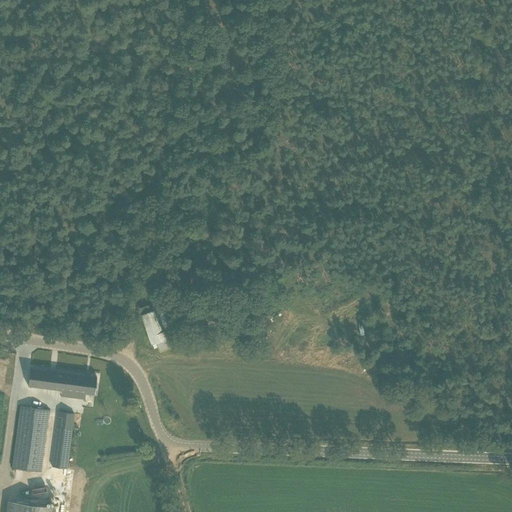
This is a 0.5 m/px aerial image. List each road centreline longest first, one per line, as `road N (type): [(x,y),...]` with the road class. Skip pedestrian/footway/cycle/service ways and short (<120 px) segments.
road 1 (track): [(179,0),(120,358)]
road 2 (tertiary): [(165,446),(511,459)]
road 3 (tertiary): [(0,338),(120,358)]
